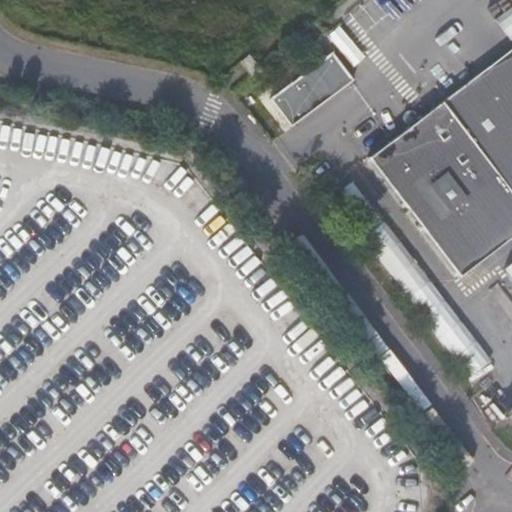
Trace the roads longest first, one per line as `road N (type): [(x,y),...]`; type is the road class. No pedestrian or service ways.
road 1 (residential): [(509,501),(210,113),(0,47)]
road 2 (unknown): [(38,511),(237,280)]
road 3 (unknown): [(189,230),(0,455)]
road 4 (unknown): [(276,320),(121,511)]
road 5 (unknown): [(0,355),(134,179)]
road 6 (unknown): [(207,511),(323,377)]
road 7 (unknown): [(0,235),(60,174),(104,168),(134,179)]
